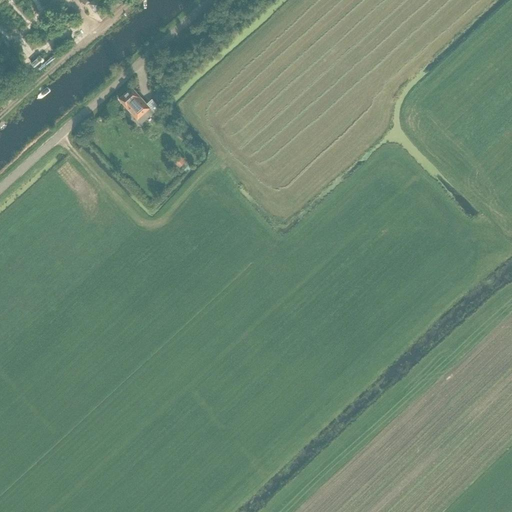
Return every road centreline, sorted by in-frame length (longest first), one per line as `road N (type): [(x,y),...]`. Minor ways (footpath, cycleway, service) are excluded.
road 1 (unclassified): [(0,188),(209,0)]
road 2 (unclassified): [(0,121),(134,0)]
